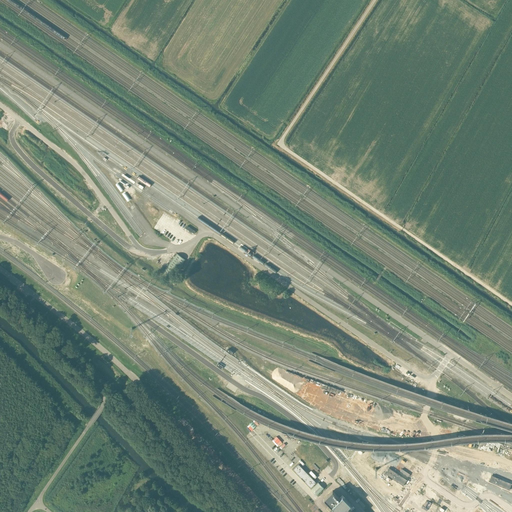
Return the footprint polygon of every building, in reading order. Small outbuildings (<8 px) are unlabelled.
[(187,226),(186,228),(190,231),(192,232),(194,234),(196,231),(187,226)] [(177,254),(163,273),(170,278),(176,270),(185,260),(177,254)] [(311,477),(298,464),(293,470),(301,478),(304,481),(310,488),(316,482),(311,477)] [(385,473),(402,485),(406,480),(389,468),(385,473)] [(489,481),(509,490),(511,483),(492,475),(489,481)] [(318,482),(311,489),(312,491),(313,492),(316,495),(324,488),(323,488),(322,487),(319,484),(318,482)] [(353,511),(348,506),(350,504),(342,496),(340,498),(332,491),(324,498),(331,506),(329,508),(332,511),(353,511)]
